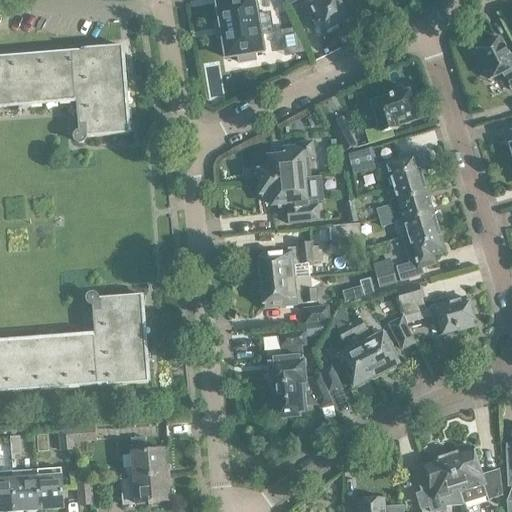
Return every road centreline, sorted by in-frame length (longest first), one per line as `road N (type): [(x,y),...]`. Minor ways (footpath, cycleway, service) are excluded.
road 1 (residential): [(218,511),(186,149)]
road 2 (residential): [(511,317),(426,26)]
road 3 (residential): [(511,375),(459,389),(378,428),(255,511)]
road 4 (residential): [(186,149),(426,26)]
road 5 (unclassified): [(0,7),(163,12)]
road 6 (residential): [(186,149),(163,12)]
